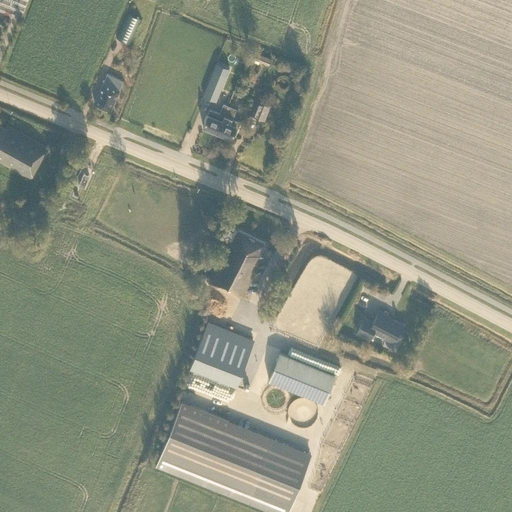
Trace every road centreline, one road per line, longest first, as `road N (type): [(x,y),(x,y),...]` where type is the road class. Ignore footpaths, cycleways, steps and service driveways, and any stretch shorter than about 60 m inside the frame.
road 1 (secondary): [(511,325),(316,225),(0,94)]
road 2 (track): [(294,511),(317,440),(195,391)]
